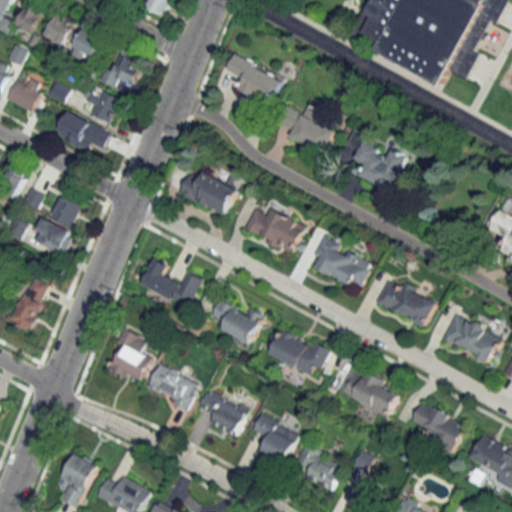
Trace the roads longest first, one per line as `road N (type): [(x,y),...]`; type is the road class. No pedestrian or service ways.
road 1 (residential): [(1,511),(210,0)]
road 2 (residential): [(129,198),(511,408)]
road 3 (residential): [(511,295),(247,150),(223,120),(170,99)]
road 4 (residential): [(275,511),(51,393)]
road 5 (residential): [(129,198),(0,127)]
